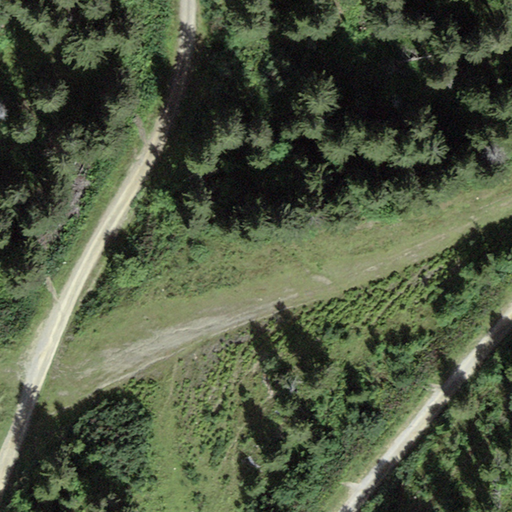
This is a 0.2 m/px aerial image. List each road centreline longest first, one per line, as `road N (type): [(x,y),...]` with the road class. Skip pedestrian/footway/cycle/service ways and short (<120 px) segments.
road 1 (track): [(0,447),(33,344),(152,113),(176,39),(178,0)]
road 2 (track): [(511,309),(333,511)]
